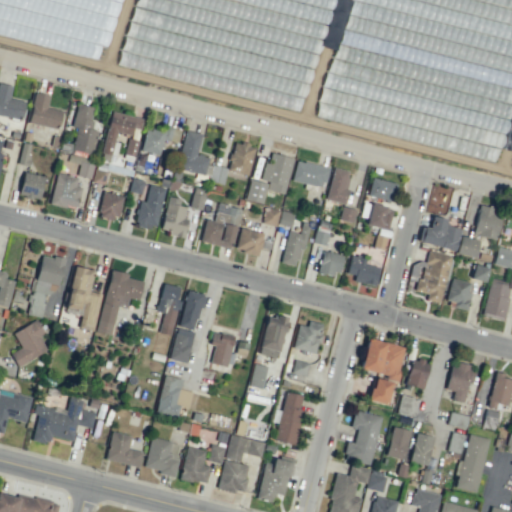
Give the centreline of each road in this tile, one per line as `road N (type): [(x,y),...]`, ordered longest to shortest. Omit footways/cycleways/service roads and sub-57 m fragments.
road 1 (residential): [(511,351),(0,212)]
road 2 (residential): [(511,192),(0,55)]
road 3 (residential): [(310,511),(364,312)]
road 4 (tertiary): [(187,511),(0,461)]
road 5 (residential): [(389,320),(428,171)]
